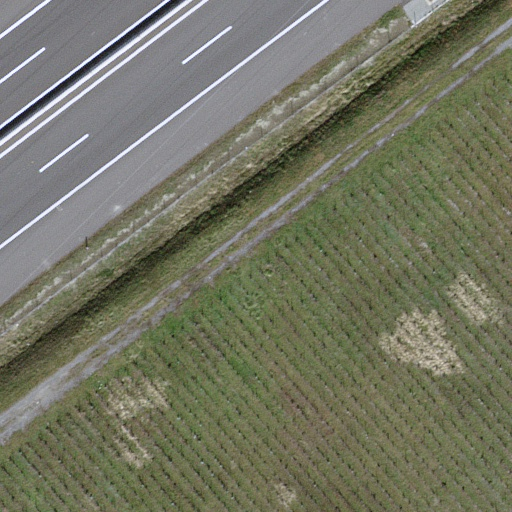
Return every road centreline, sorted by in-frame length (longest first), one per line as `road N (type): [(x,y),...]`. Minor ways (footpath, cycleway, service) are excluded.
road 1 (track): [(511,31),(0,428)]
road 2 (motorway): [(0,204),(269,0)]
road 3 (motorway): [(105,0),(0,79)]
